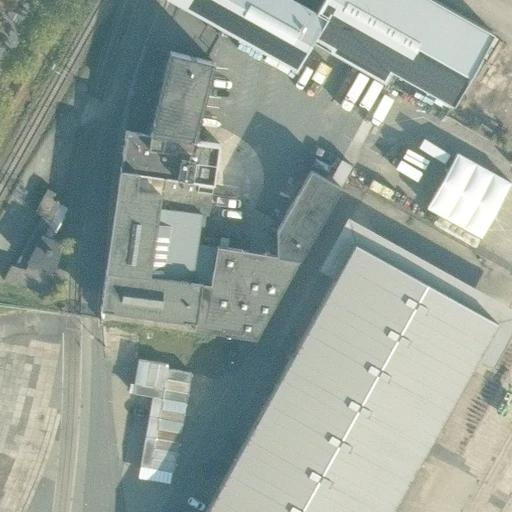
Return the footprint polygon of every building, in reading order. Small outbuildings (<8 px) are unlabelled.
[(481,18),(450,0),(184,0),(305,70),(323,39),(381,72),(407,27),(459,57),(481,18)] [(145,130),(195,139),(215,63),(166,50),(145,130)] [(256,339),(339,179),(311,164),(275,230),(278,256),(217,248),(210,283),(150,276),(162,205),(208,209),(218,142),(195,139),(145,130),(127,128),(102,315),(256,339)] [(391,511),(478,356),(491,364),(511,327),(511,306),(347,215),(317,265),(332,271),(204,511),(391,511)] [(46,275),(59,238),(38,231),(25,268),(46,275)]
